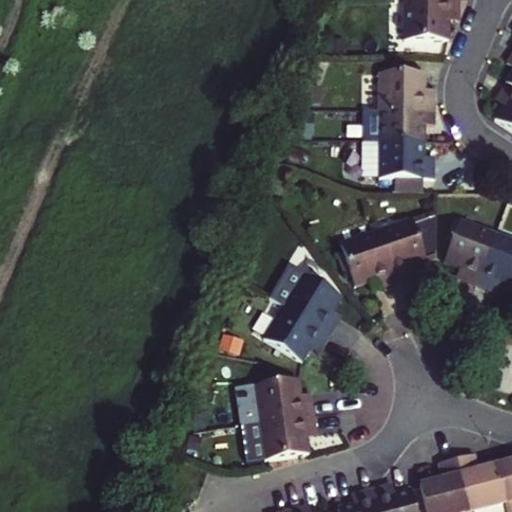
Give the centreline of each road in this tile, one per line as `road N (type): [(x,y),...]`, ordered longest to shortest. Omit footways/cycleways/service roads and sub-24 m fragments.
road 1 (residential): [(206,492),(254,497),(335,476),(431,414)]
road 2 (residential): [(491,0),(465,67),(461,102),(473,131),(511,159)]
